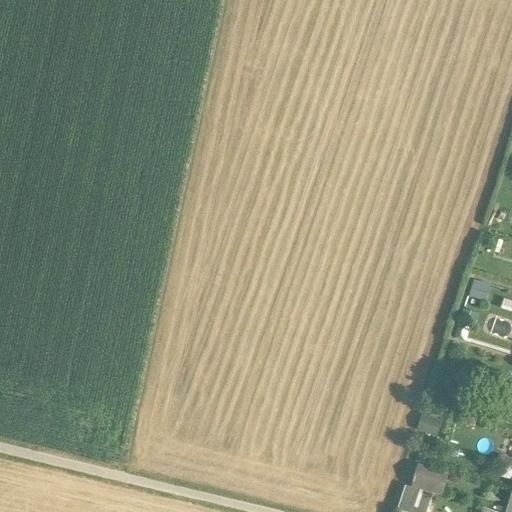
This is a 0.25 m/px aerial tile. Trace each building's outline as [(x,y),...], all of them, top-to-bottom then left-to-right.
[(468,281),(463,297),(483,304),(488,287),(468,281)] [(422,412),(417,426),(436,433),(441,418),(422,412)] [(511,459),(498,455),(496,462),(509,466),(511,459)] [(442,472),(419,465),(412,488),(435,495),(442,472)] [(426,511),(432,495),(404,487),(396,511),(400,511),(426,511)]
